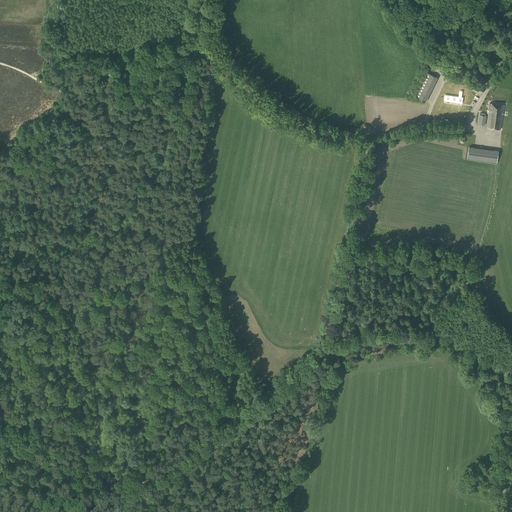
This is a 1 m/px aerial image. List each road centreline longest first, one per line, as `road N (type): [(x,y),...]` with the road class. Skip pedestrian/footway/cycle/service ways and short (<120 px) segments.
road 1 (track): [(207,40),(264,102),(312,129),(366,142),(321,352)]
road 2 (track): [(92,511),(321,352)]
road 3 (track): [(0,63),(75,95),(140,105),(157,97),(181,42),(207,40)]
road 4 (track): [(331,347),(365,333),(408,331),(511,361)]
road 5 (track): [(489,87),(466,126),(366,142)]
